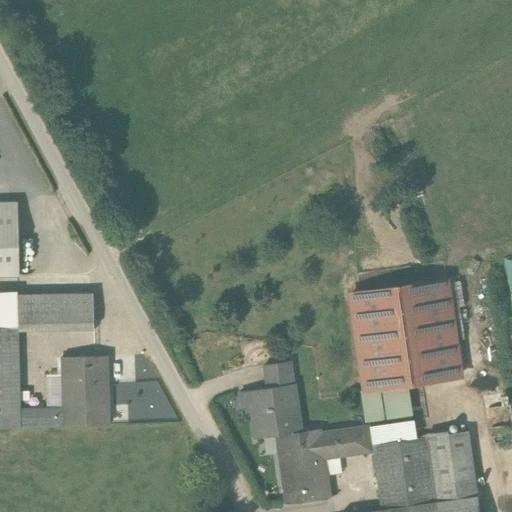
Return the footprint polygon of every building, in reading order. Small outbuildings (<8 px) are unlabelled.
[(15,205),(0,205),(0,277),(17,277),(15,205)] [(446,282),(351,296),(364,391),(459,377),(446,282)] [(93,294),(16,296),(17,328),(17,332),(94,330),(93,294)] [(17,328),(0,328),(0,427),(20,427),(19,409),(17,332),(17,328)] [(107,356),(61,357),(63,408),(19,409),(20,427),(108,425),(107,356)] [(276,381),(292,379),(290,362),(264,366),(266,383),(276,381)] [(330,499),(324,458),(320,435),(320,430),(300,433),(292,379),(276,381),(277,388),(249,392),(256,439),(276,437),(286,505),(330,499)] [(381,511),(378,511),(479,511),(467,433),(373,446),(370,428),(320,435),(324,458),(372,451),(381,511)]
